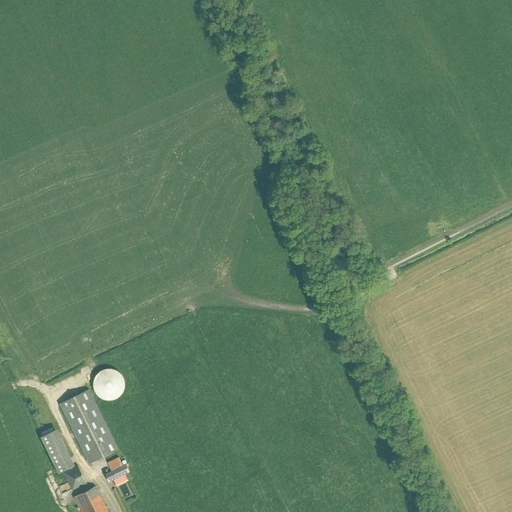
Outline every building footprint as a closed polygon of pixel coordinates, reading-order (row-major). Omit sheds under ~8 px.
[(99,371),(97,374),(95,377),(94,379),(94,384),(94,386),(94,387),(95,390),(95,392),(98,395),(100,397),(102,398),(104,399),(107,400),(112,399),(114,399),(116,398),(118,396),(121,395),(122,393),(124,388),(125,385),(125,383),(125,380),(124,379),(123,376),(122,374),(120,372),(118,370),(116,369),(113,369),(111,368),(109,368),(105,368),(101,370),(99,371)] [(118,448),(99,408),(89,389),(60,403),(90,462),(118,448)] [(47,448),(61,442),(55,430),(42,436),(47,448)] [(130,471),(127,466),(126,463),(106,474),(110,481),(130,471)] [(87,482),(81,472),(78,465),(64,472),(73,489),(87,482)] [(118,485),(121,497),(130,495),(127,483),(118,485)] [(108,511),(96,486),(75,496),(82,511),(108,511)]
